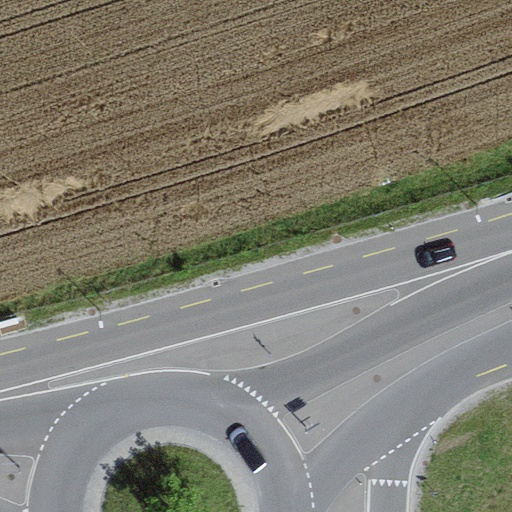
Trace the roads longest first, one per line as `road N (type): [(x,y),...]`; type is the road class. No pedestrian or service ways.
road 1 (secondary): [(511,247),(430,247),(0,365)]
road 2 (secondary): [(511,280),(448,303),(317,371),(219,404)]
road 3 (secondary): [(289,511),(332,463),(400,410)]
road 4 (secondary): [(400,410),(511,332)]
road 5 (secondary): [(287,511),(273,452),(219,404)]
road 6 (secondary): [(219,404),(158,396),(97,418)]
